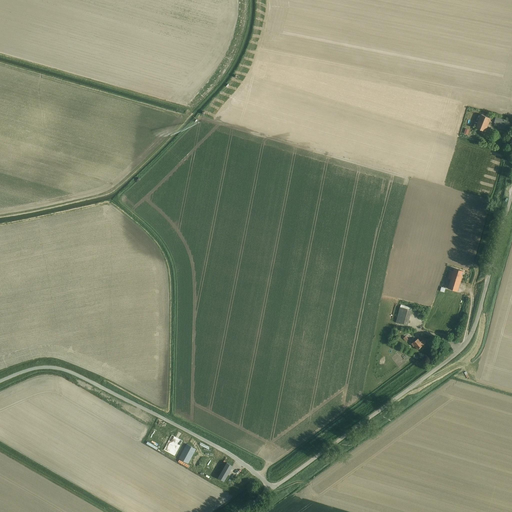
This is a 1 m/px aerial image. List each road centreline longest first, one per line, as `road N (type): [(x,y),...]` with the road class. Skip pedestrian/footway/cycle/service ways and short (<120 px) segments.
road 1 (unclassified): [(270,489),(468,340),(511,194)]
road 2 (unclassified): [(0,382),(40,367),(62,369),(234,457),(270,489)]
